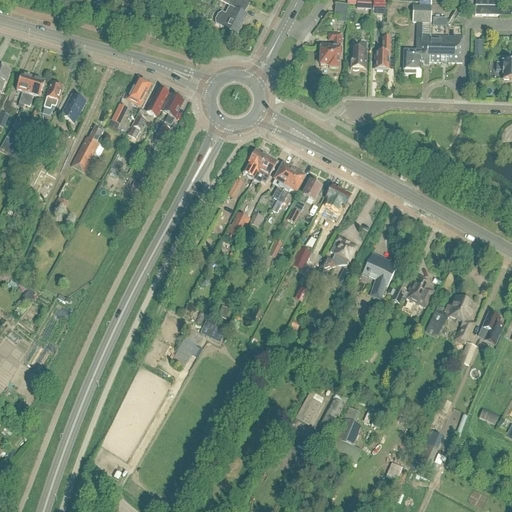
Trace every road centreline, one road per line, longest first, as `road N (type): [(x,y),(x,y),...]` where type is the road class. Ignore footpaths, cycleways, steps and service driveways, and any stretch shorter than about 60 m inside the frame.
road 1 (secondary): [(43,511),(107,344),(191,183)]
road 2 (secondary): [(511,253),(319,147)]
road 3 (secondary): [(153,64),(0,20)]
road 4 (residential): [(511,109),(356,104)]
road 5 (track): [(154,324),(206,199)]
